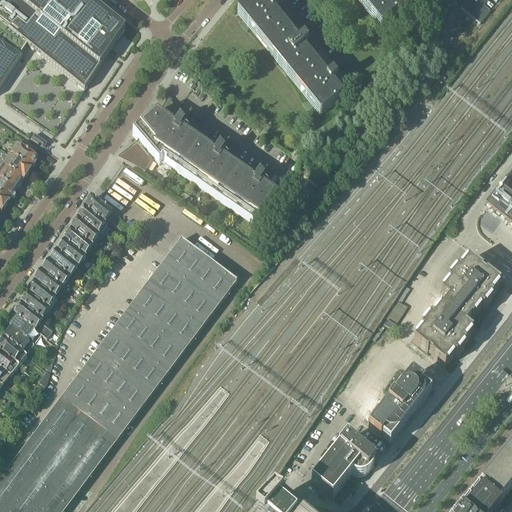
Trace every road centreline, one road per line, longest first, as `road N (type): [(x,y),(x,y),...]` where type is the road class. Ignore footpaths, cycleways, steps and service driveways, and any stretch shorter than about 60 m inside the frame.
road 1 (secondary): [(511,347),(386,511)]
road 2 (residential): [(0,302),(93,170)]
road 3 (residential): [(160,31),(74,158)]
road 4 (residential): [(93,170),(179,46)]
road 5 (secondary): [(424,511),(511,400)]
road 6 (residential): [(74,158),(0,264)]
